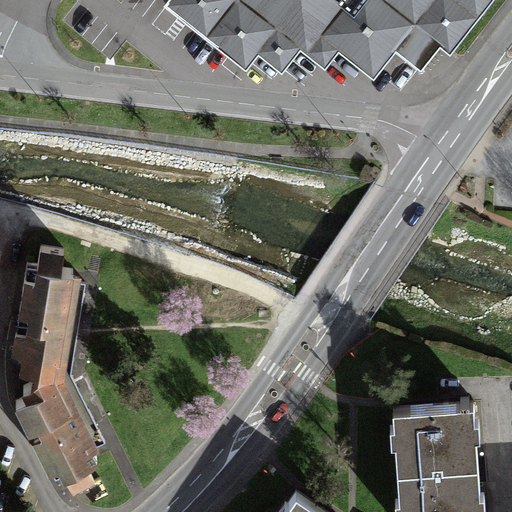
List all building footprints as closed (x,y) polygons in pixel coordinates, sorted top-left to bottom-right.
[(164,0),(244,66),(257,49),(280,69),(299,45),(324,65),(338,47),(372,74),(414,22),(443,45),(479,0),(164,0)] [(479,0),(443,45),(448,50),(488,0),(479,0)] [(62,301),(82,304),(85,280),(71,278),(73,267),(61,265),(64,246),(41,242),(37,261),(27,260),(22,289),(63,295),(62,301)] [(72,365),(82,304),(62,301),(63,295),(22,289),(13,346),(21,347),(18,363),(41,366),(62,370),(63,363),(72,365)] [(73,488),(94,478),(85,461),(96,456),(91,446),(105,439),(71,371),(72,365),(63,363),(62,370),(41,366),(39,376),(23,384),(27,393),(16,398),(55,476),(64,472),(73,488)] [(473,399),(393,405),(400,511),(481,511),(479,476),(470,476),(469,463),(478,462),(473,399)] [(478,462),(469,463),(470,476),(479,476),(478,462)] [(330,511),(296,488),(278,511),(330,511)]
